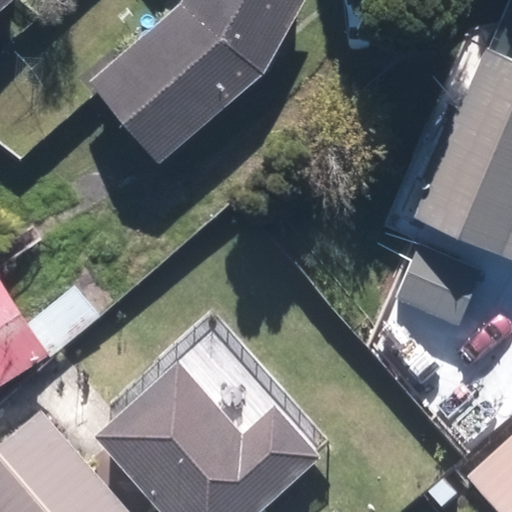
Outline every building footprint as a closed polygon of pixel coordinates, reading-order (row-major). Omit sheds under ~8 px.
[(179,0),(173,12),(85,86),(152,165),(257,77),(298,0),(179,0)] [(511,266),(511,68),(481,56),(412,226),(511,266)] [(0,382),(37,359),(0,301),(0,382)] [(417,446),(359,377),(331,400),(343,414),(324,429),(385,502),(402,488),(388,471),(417,446)] [(172,382),(91,451),(142,511),(271,511),(310,480),(264,425),(231,452),(172,382)] [(111,511),(36,424),(0,454),(0,511),(111,511)] [(484,511),(511,511),(511,443),(462,487),(484,511)]
